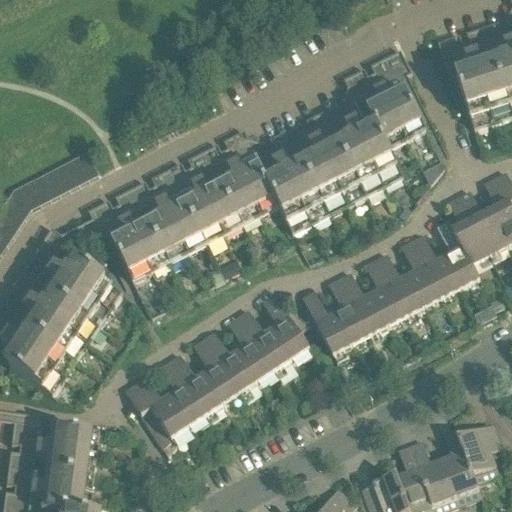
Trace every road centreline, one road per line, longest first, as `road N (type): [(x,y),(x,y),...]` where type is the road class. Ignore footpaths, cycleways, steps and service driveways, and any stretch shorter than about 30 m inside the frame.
road 1 (residential): [(403,25),(39,225),(0,283)]
road 2 (residential): [(98,418),(113,387),(265,288),(313,282),(411,230),(466,177)]
road 3 (residential): [(466,372),(266,482)]
road 4 (residential): [(466,177),(403,25)]
